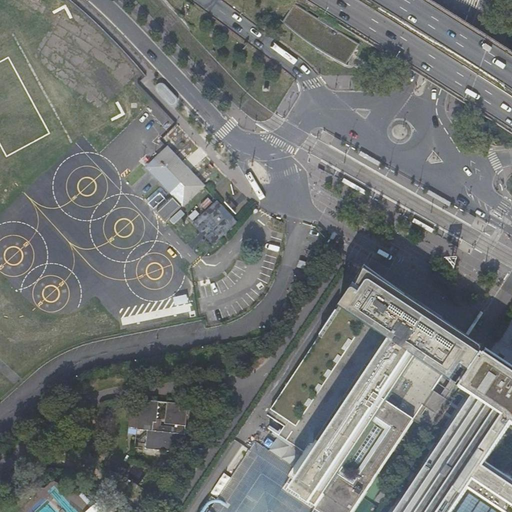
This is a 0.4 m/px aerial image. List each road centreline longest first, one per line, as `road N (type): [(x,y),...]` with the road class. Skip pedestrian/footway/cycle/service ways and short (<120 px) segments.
road 1 (residential): [(100,0),(242,142),(274,146),(324,107)]
road 2 (trunk): [(333,0),(511,112)]
road 3 (trunk): [(207,0),(297,64),(324,107)]
road 4 (trunk): [(511,73),(397,0)]
road 5 (primary): [(426,121),(429,93),(470,0)]
